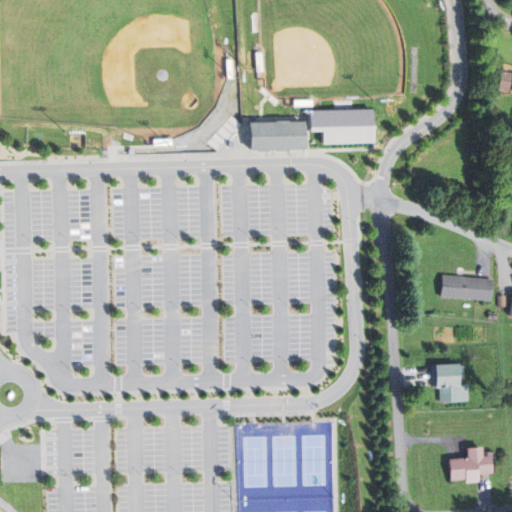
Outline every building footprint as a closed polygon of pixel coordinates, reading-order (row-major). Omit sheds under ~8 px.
[(511,73),(501,71),(497,87),(511,90),(511,73)] [(306,111),(307,131),(320,131),(320,143),(372,141),(371,108),(306,111)] [(244,123),(245,149),(302,147),(301,121),(244,123)] [(440,275),(439,297),(490,300),(491,278),(440,275)] [(431,365),(432,388),(437,388),(438,401),(466,399),(466,385),(457,385),(456,364),(431,365)] [(447,459),(449,480),(463,479),(464,482),(476,481),(475,473),(490,472),(488,455),(480,456),(479,447),(464,449),(465,457),(447,459)]
